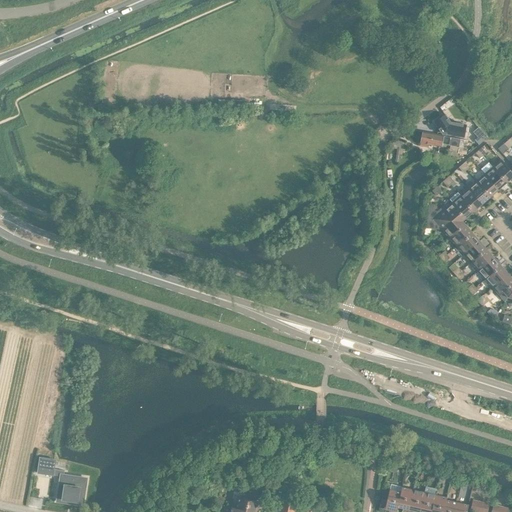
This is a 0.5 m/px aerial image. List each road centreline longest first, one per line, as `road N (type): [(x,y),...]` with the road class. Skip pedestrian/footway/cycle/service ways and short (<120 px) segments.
road 1 (secondary): [(338,339),(33,239),(0,218)]
road 2 (unclassified): [(338,339),(374,247),(383,143),(452,91),(473,57)]
road 3 (secondary): [(511,394),(338,339)]
road 4 (primary): [(143,0),(0,63)]
road 5 (track): [(268,95),(301,107),(363,107),(390,134)]
